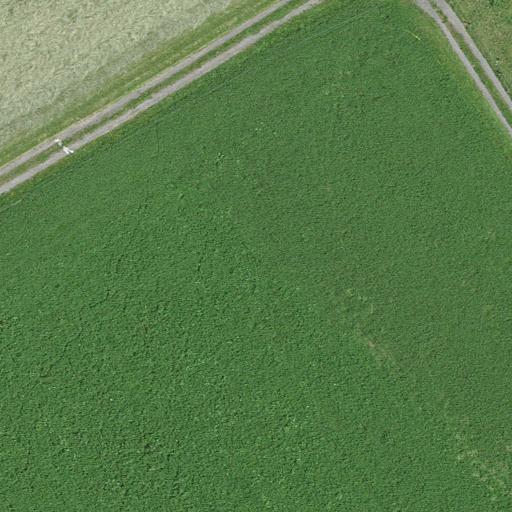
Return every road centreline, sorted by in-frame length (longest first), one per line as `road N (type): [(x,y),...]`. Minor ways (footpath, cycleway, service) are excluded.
road 1 (track): [(0,195),(321,0)]
road 2 (track): [(430,0),(511,106)]
